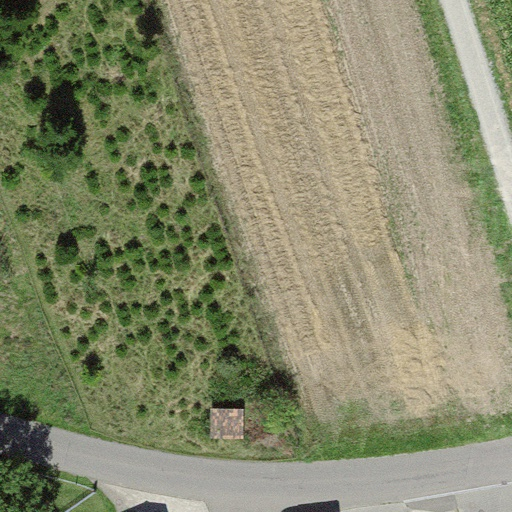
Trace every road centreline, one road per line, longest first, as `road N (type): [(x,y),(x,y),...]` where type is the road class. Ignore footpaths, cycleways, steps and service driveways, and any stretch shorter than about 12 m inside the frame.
road 1 (unclassified): [(511,461),(308,490),(135,474),(0,435)]
road 2 (track): [(511,125),(478,0)]
